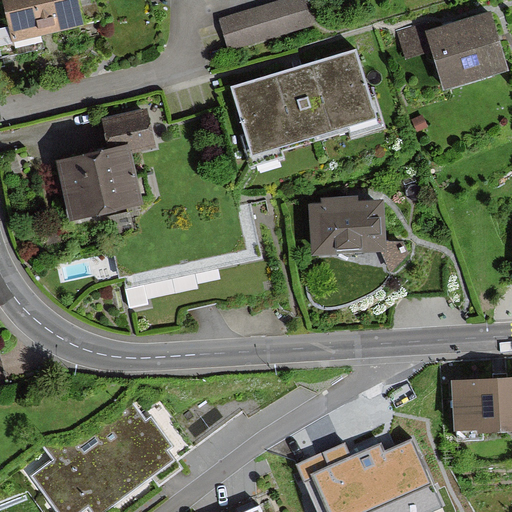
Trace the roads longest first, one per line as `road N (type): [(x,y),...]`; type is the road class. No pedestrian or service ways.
road 1 (residential): [(0,272),(12,296),(43,324),(82,347),(129,357),(385,342)]
road 2 (residential): [(225,0),(188,9),(186,57),(173,67),(0,109)]
road 3 (residential): [(385,342),(379,371),(251,449),(173,511)]
road 4 (residential): [(385,342),(511,335)]
